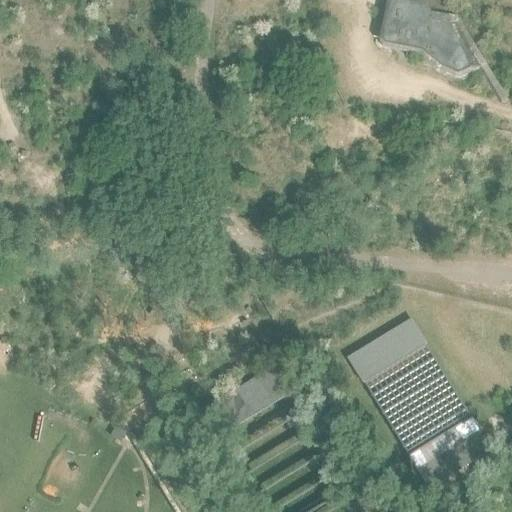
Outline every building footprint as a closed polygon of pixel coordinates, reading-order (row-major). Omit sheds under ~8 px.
[(419,0),(431,30),(455,30),(502,109),(509,105),(459,22),(435,22),(426,0),(419,0)] [(402,6),(385,7),(380,54),(421,62),(439,77),(457,86),(482,76),(455,30),(431,30),(421,5),(402,6)] [(363,386),(427,347),(428,346),(412,320),(347,359),(363,386)] [(296,419),(285,401),(290,398),(288,395),(286,397),(270,372),(196,415),(214,445),(217,443),(228,461),(296,419)] [(429,491),(493,452),(473,420),(409,459),(429,491)]
